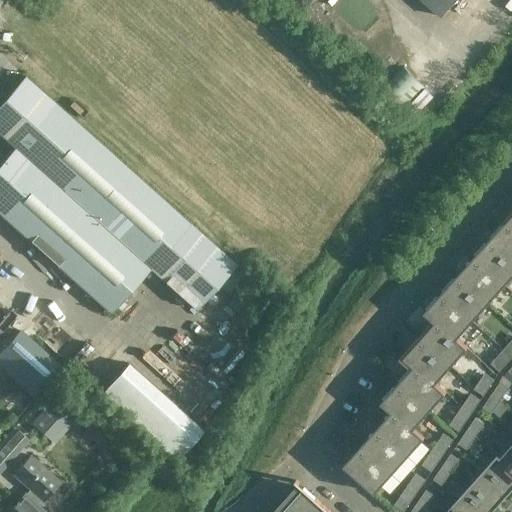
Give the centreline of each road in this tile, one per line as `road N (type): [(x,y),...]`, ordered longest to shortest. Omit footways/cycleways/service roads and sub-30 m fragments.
road 1 (residential): [(511,172),(367,336),(308,448),(318,469),(367,511)]
road 2 (unknown): [(0,231),(112,330),(142,325),(168,297)]
